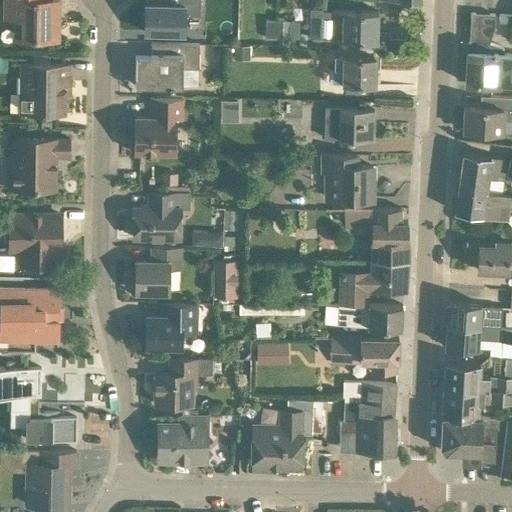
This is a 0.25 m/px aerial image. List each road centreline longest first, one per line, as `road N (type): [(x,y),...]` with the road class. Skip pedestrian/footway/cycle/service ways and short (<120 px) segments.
road 1 (residential): [(415,493),(441,0)]
road 2 (residential): [(120,488),(127,414),(106,294),(99,0)]
road 3 (residential): [(120,488),(415,493)]
